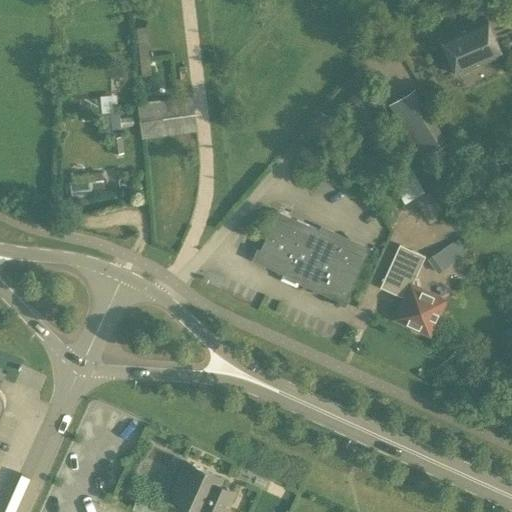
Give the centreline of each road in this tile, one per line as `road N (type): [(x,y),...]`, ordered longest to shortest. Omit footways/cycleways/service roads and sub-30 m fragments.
road 1 (residential): [(162,299),(364,69)]
road 2 (secondary): [(511,498),(262,385)]
road 3 (secondary): [(79,369),(262,385)]
road 4 (unclassified): [(16,511),(79,369)]
road 5 (secondary): [(262,385),(162,299)]
road 6 (secondary): [(125,276),(0,250)]
